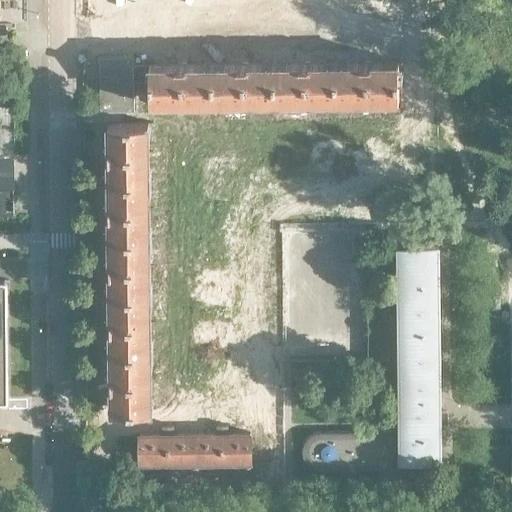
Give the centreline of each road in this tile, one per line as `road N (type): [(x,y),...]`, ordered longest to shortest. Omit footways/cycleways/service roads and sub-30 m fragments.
road 1 (residential): [(57,511),(57,208)]
road 2 (residential): [(57,208),(57,0)]
road 3 (residential): [(57,208),(211,208)]
